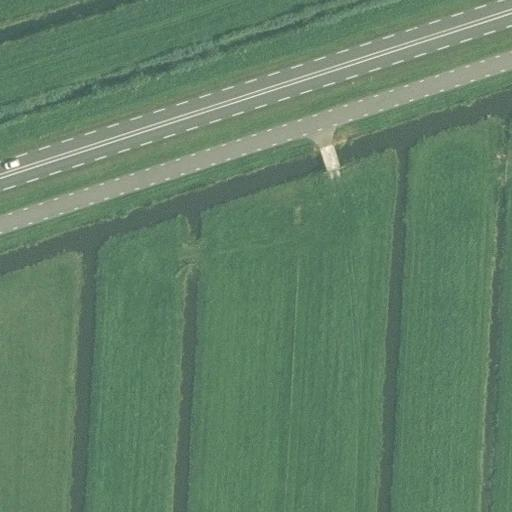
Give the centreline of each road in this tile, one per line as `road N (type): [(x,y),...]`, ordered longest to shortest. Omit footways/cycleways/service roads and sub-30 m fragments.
road 1 (primary): [(0,177),(511,12)]
road 2 (unclassified): [(511,61),(0,226)]
